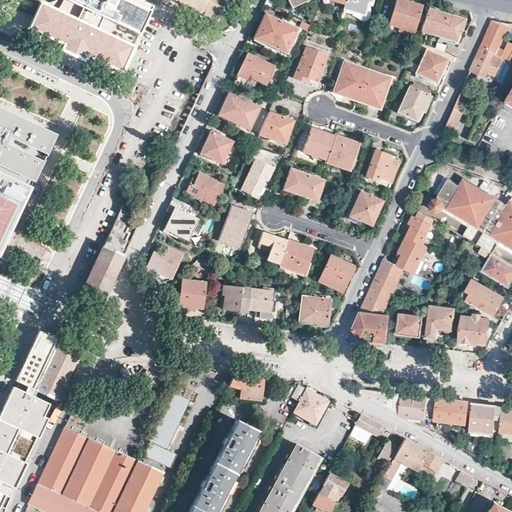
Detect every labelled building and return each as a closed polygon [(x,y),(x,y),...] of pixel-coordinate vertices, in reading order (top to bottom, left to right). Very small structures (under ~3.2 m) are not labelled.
[(119,65),(130,43),(99,28),(78,18),(68,13),(40,0),(30,22),(119,65)] [(131,0),(66,0),(83,7),(78,18),(99,28),(104,17),(141,34),(153,10),(131,0)] [(181,0),(218,18),(225,0),(181,0)] [(308,0),(286,0),(291,8),(308,0)] [(344,0),(344,3),(339,17),(343,17),(346,8),(364,12),(367,1),(369,2),(370,0),(344,0)] [(407,29),(417,5),(404,0),(395,0),(387,21),(407,29)] [(429,0),(417,41),(422,43),(427,28),(431,29),(430,32),(456,40),(459,28),(461,28),(465,17),(439,10),(439,7),(431,5),(431,0),(429,0)] [(296,28),(264,13),(252,39),(264,45),(266,43),(285,52),(296,28)] [(496,53),(509,22),(492,19),(484,37),(469,70),(476,73),(478,67),(488,71),(494,74),(502,55),(496,53)] [(444,49),(455,53),(459,45),(447,42),(444,49)] [(317,82),(327,54),(303,46),(293,75),(292,75),(291,77),(307,82),(308,81),(307,81),(308,78),(317,82)] [(436,82),(448,58),(426,48),(415,72),(436,82)] [(274,66),(246,52),(237,72),(248,77),(249,75),(266,83),(274,66)] [(355,99),(366,69),(343,60),(333,91),(355,99)] [(389,77),(366,69),(355,99),(379,107),(389,77)] [(430,89),(414,81),(412,85),(429,93),(430,89)] [(429,93),(412,85),(410,84),(397,111),(416,119),(423,104),(426,105),(431,93),(429,93)] [(250,128),(260,105),(228,90),(217,113),(250,128)] [(458,128),(472,96),(463,92),(449,124),(458,128)] [(0,246),(53,133),(0,108),(0,246)] [(291,119),(268,111),(260,134),(285,143),(290,130),(288,129),(291,119)] [(302,150),(326,158),(334,135),(307,126),(302,142),(304,143),(302,150)] [(222,163),(232,140),(209,129),(198,152),(222,163)] [(326,158),(325,161),(349,169),(358,142),(334,134),(334,135),(326,158)] [(397,163),(395,159),(385,155),(385,152),(374,149),(365,176),(377,180),(377,178),(390,182),(397,163)] [(265,184),(273,168),(255,159),(241,188),(258,196),(263,183),(265,184)] [(317,199),(324,179),(290,168),(283,188),(317,199)] [(222,183),(199,172),(196,178),(192,176),(185,192),(187,192),(187,191),(213,203),(222,183)] [(484,194),(486,192),(462,178),(459,183),(472,190),(473,188),(484,194)] [(477,243),(501,200),(486,192),(484,194),(473,188),(472,190),(459,183),(458,185),(446,179),(437,194),(435,194),(433,195),(432,196),(430,197),(429,200),(428,202),(429,206),(430,208),(431,209),(432,210),(435,211),(437,212),(440,211),(442,210),(443,209),(444,209),(445,208),(446,207),(469,221),(467,225),(462,234),(477,243)] [(371,225),(383,200),(360,190),(348,215),(371,225)] [(507,204),(501,200),(477,243),(478,243),(492,252),(500,239),(511,246),(511,204),(508,202),(507,204)] [(186,241),(198,214),(196,213),(198,210),(184,203),(182,207),(180,206),(180,205),(179,204),(172,220),(171,219),(171,218),(170,217),(163,231),(164,232),(165,231),(186,241)] [(128,218),(133,209),(123,204),(118,213),(93,265),(79,294),(100,304),(129,243),(138,223),(128,218)] [(239,246),(250,211),(231,205),(219,239),(239,246)] [(442,210),(467,225),(469,221),(446,207),(445,208),(444,209),(443,209),(442,210)] [(431,216),(419,209),(416,215),(412,213),(407,226),(410,228),(406,235),(422,242),(431,222),(428,221),(431,216)] [(278,263),(287,239),(262,231),(258,242),(270,246),(265,259),(278,263)] [(428,245),(422,242),(406,235),(399,250),(403,251),(397,264),(403,267),(415,273),(428,245)] [(312,248),(287,239),(278,263),(304,272),(312,248)] [(511,263),(492,252),(478,243),(475,249),(488,257),(481,270),(508,286),(511,279),(511,263)] [(152,276),(158,283),(171,279),(182,253),(168,246),(163,255),(153,251),(145,269),(150,274),(152,276)] [(342,288),(353,266),(330,255),(319,277),(342,288)] [(403,267),(397,264),(384,257),(360,310),(382,313),(403,267)] [(175,307),(176,308),(178,309),(180,309),(182,309),(184,307),(185,307),(185,311),(194,312),(194,309),(202,309),(205,281),(181,279),(178,299),(175,301),(174,304),(174,306),(175,307)] [(466,300),(492,314),(503,296),(472,279),(470,282),(468,281),(459,297),(466,300)] [(248,308),(251,287),(222,284),(221,294),(224,295),(222,309),(236,310),(237,311),(248,312),(248,308)] [(299,286),(289,284),(285,312),(295,314),(299,286)] [(264,289),(251,287),(248,308),(256,309),(255,316),(270,318),(274,290),(276,290),(276,294),(278,294),(279,287),(264,285),(264,289)] [(434,301),(441,287),(437,285),(429,299),(434,301)] [(326,323),(330,295),(302,291),(299,320),(326,323)] [(453,328),(455,307),(430,303),(425,335),(448,338),(448,333),(441,333),(442,327),(453,328)] [(486,341),(489,317),(481,317),(482,312),(475,312),(475,308),(468,308),(463,315),(461,314),(459,342),(482,345),(482,341),(486,341)] [(390,314),(382,313),(360,310),(352,326),(359,338),(372,340),(386,341),(390,314)] [(295,314),(285,312),(284,322),(294,324),(295,314)] [(420,336),(422,320),(395,316),(393,337),(405,339),(406,334),(420,336)] [(47,395),(69,344),(36,330),(14,381),(47,395)] [(240,391),(239,398),(261,400),(263,378),(264,376),(249,374),(234,373),(227,385),(240,391)] [(298,401),(304,388),(298,385),(291,397),(298,401)] [(43,402),(12,388),(0,413),(0,479),(5,482),(43,402)] [(326,401),(304,388),(298,401),(292,411),(315,423),(326,401)] [(380,403),(399,413),(402,393),(384,391),(361,388),(360,388),(359,389),(359,390),(359,391),(380,403)] [(190,400),(172,392),(149,440),(167,449),(190,400)] [(401,414),(425,417),(425,416),(427,396),(415,394),(402,393),(399,413),(401,414)] [(447,399),(427,396),(425,416),(465,421),(467,401),(447,399)] [(472,402),(469,427),(499,432),(502,406),(487,404),(472,402)] [(511,406),(502,406),(499,432),(499,435),(511,436),(511,406)] [(354,423),(348,434),(364,443),(369,432),(376,436),(382,426),(371,420),(359,414),(357,418),(354,423)] [(218,511),(261,433),(235,419),(228,433),(225,438),(224,437),(220,443),(222,444),(221,446),(204,477),(203,480),(202,479),(199,485),(200,486),(199,488),(186,511),(218,511)] [(111,511),(137,460),(64,426),(38,483),(99,511),(111,511)] [(415,444),(403,438),(399,446),(388,465),(382,475),(390,479),(401,461),(415,469),(419,463),(426,450),(415,444)] [(399,446),(387,439),(377,458),(380,460),(388,465),(399,446)] [(176,454),(150,442),(143,455),(170,468),(176,454)] [(288,511),(318,456),(295,443),(257,511),(288,511)] [(431,478),(442,459),(426,450),(419,463),(415,469),(429,477),(431,478)] [(111,511),(142,511),(162,471),(137,460),(111,511)] [(466,485),(472,475),(461,469),(455,479),(466,485)] [(345,483),(328,473),(322,484),(323,484),(320,491),(318,491),(312,503),(328,511),(336,500),(333,499),(337,491),(340,492),(345,483)] [(99,511),(38,483),(29,502),(49,511),(99,511)] [(384,491),(376,487),(370,499),(378,503),(384,491)] [(391,495),(384,491),(378,503),(385,507),(391,495)] [(391,495),(385,507),(393,511),(399,499),(391,495)] [(399,499),(393,511),(401,511),(406,503),(399,499)] [(508,511),(491,502),(485,511),(508,511)]
